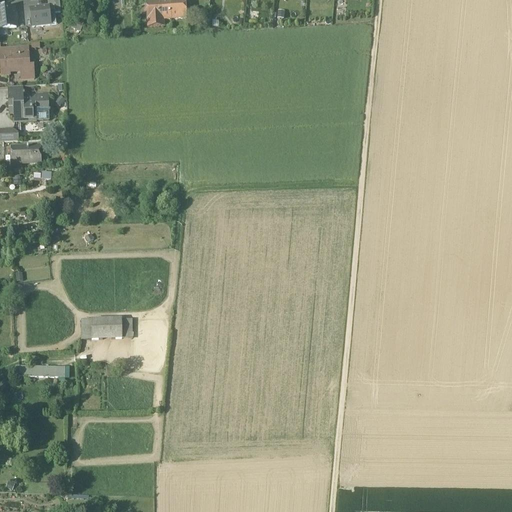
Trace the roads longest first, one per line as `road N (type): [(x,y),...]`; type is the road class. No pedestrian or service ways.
road 1 (track): [(377,0),(332,511)]
road 2 (track): [(361,184),(191,192),(181,202),(177,249)]
